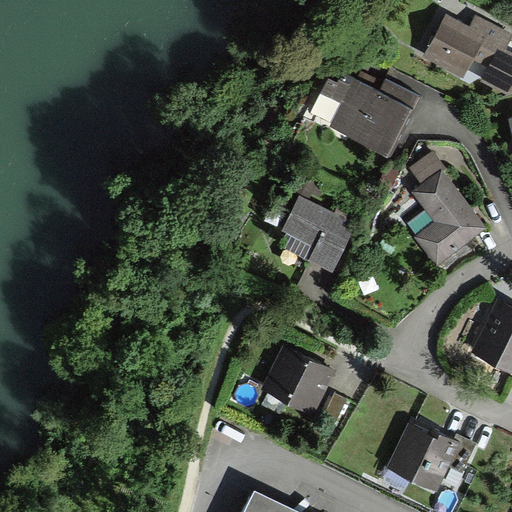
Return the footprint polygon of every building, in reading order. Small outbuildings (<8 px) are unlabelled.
[(506,49),(511,37),(511,33),(476,15),(470,25),(446,13),(423,56),(463,78),(473,59),(490,68),(502,46),(506,49)] [(511,51),(506,49),(502,46),(490,68),(482,81),(509,96),(511,94),(511,51)] [(361,70),(356,80),(379,92),(384,82),(361,70)] [(329,78),(321,94),(341,104),(329,127),(387,156),(405,122),(412,108),(379,92),(356,80),(343,73),(338,83),(329,78)] [(384,82),(379,92),(412,108),(414,109),(421,95),(386,78),(384,82)] [(410,167),(422,184),(442,170),(446,167),(433,150),(410,167)] [(422,184),(412,192),(426,209),(434,222),(416,235),(415,236),(437,265),(486,228),(474,211),(442,170),(422,184)] [(357,223),(299,195),(281,231),(286,233),(312,245),(305,259),(333,272),(344,249),(357,223)] [(434,222),(426,209),(407,223),(416,235),(434,222)] [(312,245),(286,233),(279,247),(305,259),(312,245)] [(511,306),(497,299),(471,352),(511,372),(511,306)] [(299,353),(283,345),(260,390),(312,416),(335,371),(299,353)] [(347,398),(334,392),(323,416),(335,422),(347,398)] [(429,433),(409,423),(387,467),(390,468),(411,479),(437,491),(450,465),(461,442),(454,438),(444,433),(432,427),(429,433)] [(457,433),(454,438),(461,442),(450,465),(463,472),(477,443),(457,433)] [(411,479),(390,468),(383,481),(404,492),(411,479)] [(299,511),(255,490),(244,511),(299,511)]
